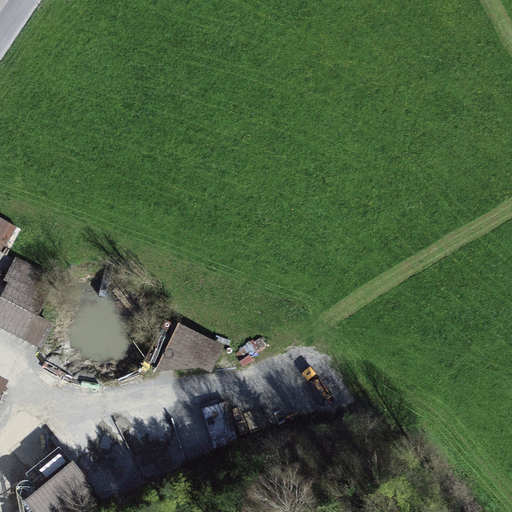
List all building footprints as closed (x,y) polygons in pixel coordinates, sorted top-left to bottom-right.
[(8,283),(0,298),(0,327),(41,349),(54,324),(34,314),(53,276),(15,257),(3,280),(8,283)] [(223,347),(178,325),(156,373),(215,369),(223,347)] [(0,411),(14,384),(0,377),(0,411)] [(206,414),(215,450),(236,445),(226,409),(206,414)] [(72,463),(24,503),(31,511),(68,511),(94,490),(72,463)]
